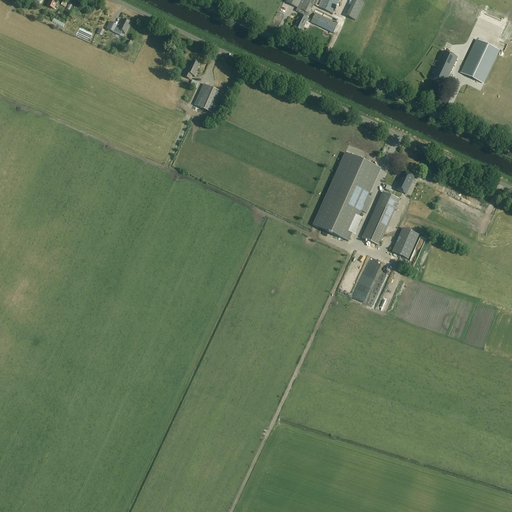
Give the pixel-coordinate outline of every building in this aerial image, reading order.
[(54,10),(59,0),(49,0),(47,6),(54,10)] [(305,0),(305,1),(303,0),(287,0),(286,3),(310,15),(314,5),(333,14),(340,0),(305,0)] [(346,20),(355,25),(364,7),(355,2),(346,20)] [(338,25),(335,23),(316,14),(311,23),(333,34),(338,25)] [(296,20),(298,20),(295,25),(294,29),(301,33),(308,18),(300,15),(299,18),(298,18),(296,20)] [(125,29),(129,21),(125,19),(123,21),(122,20),(117,31),(125,34),(127,30),(125,29)] [(465,46),(473,29),(461,23),(453,41),(465,46)] [(129,50),(133,42),(127,40),(124,48),(129,50)] [(484,84),(500,51),(476,40),(460,73),(484,84)] [(451,50),(453,47),(446,41),(444,44),(451,50)] [(174,61),(179,64),(184,54),(179,51),(174,61)] [(448,80),(458,58),(443,51),(433,73),(435,73),(432,78),(443,84),(446,79),(448,80)] [(426,66),(433,69),(438,58),(431,54),(426,66)] [(196,72),(200,65),(192,62),(188,70),(187,69),(184,77),(190,80),(192,75),(195,77),(197,73),(196,72)] [(215,114),(224,93),(203,84),(194,105),(215,114)] [(485,111),(511,123),(511,114),(488,104),(485,111)] [(366,214),(372,200),(368,197),(380,169),(345,153),(313,226),(348,242),(361,212),(366,214)] [(405,197),(414,177),(403,172),(393,192),(405,197)] [(379,246),(399,200),(383,193),(362,239),(379,246)] [(466,198),(463,202),(471,207),(473,202),(466,198)] [(472,208),(485,213),(487,209),(473,204),(472,208)] [(444,206),(441,213),(478,227),(481,220),(444,206)] [(439,218),(437,225),(473,238),(476,231),(439,218)] [(392,252),(408,259),(419,235),(403,228),(392,252)] [(449,256),(445,263),(457,269),(461,261),(449,256)] [(424,268),(440,272),(442,264),(426,260),(424,268)] [(456,279),(458,272),(446,267),(444,272),(445,272),(444,275),(456,279)]
